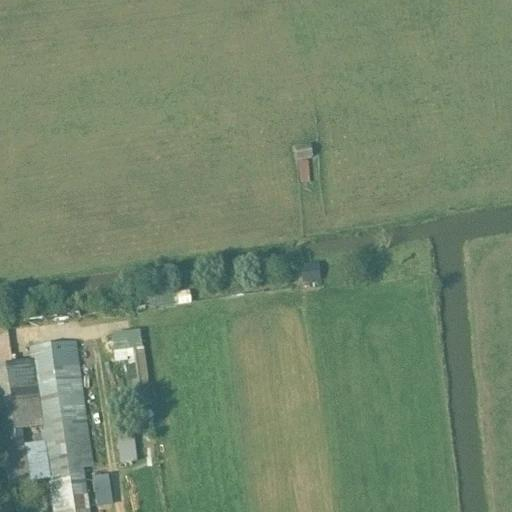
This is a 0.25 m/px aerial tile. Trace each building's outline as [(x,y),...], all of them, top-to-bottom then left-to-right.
[(297,161),(311,158),(309,146),(295,149),(297,161)] [(320,281),(318,265),(301,266),(302,283),(320,281)] [(189,304),(188,293),(171,296),(173,306),(173,308),(190,306),(189,304)] [(76,344),(30,350),(32,366),(0,371),(0,441),(7,487),(50,481),(54,511),(89,511),(84,470),(94,468),(76,344)] [(158,457),(143,355),(128,357),(144,459),(158,457)] [(134,462),(131,442),(118,444),(120,464),(134,462)] [(108,507),(107,477),(90,477),(91,508),(108,507)]
